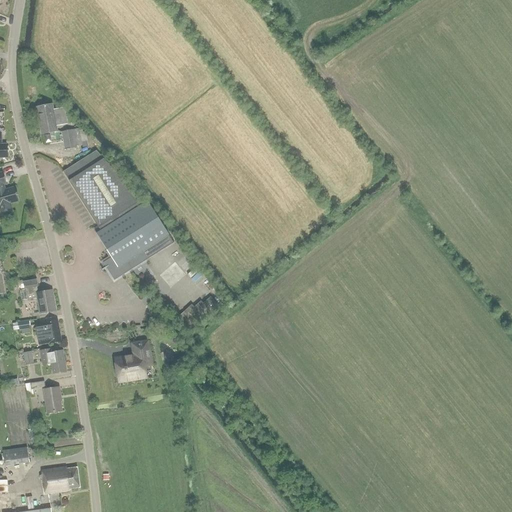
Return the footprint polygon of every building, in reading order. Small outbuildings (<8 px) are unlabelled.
[(38,114),(42,134),(57,131),(56,126),(59,125),(59,126),(67,124),(64,108),(53,111),(52,105),(37,107),(38,113),(38,114)] [(73,130),(62,132),(65,150),(76,148),(76,146),(81,145),(82,147),(88,146),(85,131),(82,132),(82,130),(79,130),(79,129),(73,130)] [(79,197),(99,228),(101,231),(97,233),(97,234),(109,254),(112,258),(103,263),(106,267),(102,270),(106,268),(114,281),(144,262),(174,244),(174,243),(169,236),(147,202),(144,204),(97,151),(64,172),(79,197)] [(0,208),(2,215),(13,212),(11,203),(20,201),(16,186),(16,187),(6,189),(5,184),(7,184),(4,172),(3,172),(0,173),(0,208)] [(185,274),(191,280),(198,272),(192,266),(185,274)] [(25,288),(26,288),(28,299),(37,298),(40,314),(55,311),(52,290),(38,293),(37,286),(38,286),(36,277),(23,279),(23,280),(20,281),(18,283),(19,287),(21,288),(25,288)] [(172,310),(180,303),(173,296),(165,303),(172,310)] [(197,326),(220,307),(210,297),(203,303),(200,301),(194,307),(191,305),(179,316),(190,328),(195,324),(197,326)] [(12,324),(13,331),(19,329),(19,331),(21,330),(22,334),(29,333),(29,329),(30,328),(29,320),(17,322),(18,323),(12,324)] [(57,320),(36,324),(40,344),(61,341),(57,320)] [(115,359),(119,382),(146,377),(144,366),(151,365),(147,342),(132,345),(134,356),(115,359)] [(51,352),(50,349),(39,351),(42,364),(50,363),(53,375),(67,372),(63,350),(51,352)] [(32,352),(24,353),(26,365),(34,364),(32,352)] [(31,383),(25,384),(28,398),(34,397),(32,388),(45,386),(44,381),(31,383)] [(62,411),(60,400),(60,396),(61,396),(60,386),(44,388),(47,413),(62,411)] [(29,462),(27,446),(2,450),(5,466),(29,462)] [(41,471),(44,496),(69,493),(68,489),(78,488),(76,468),(66,470),(66,468),(58,470),(58,469),(41,471)]
